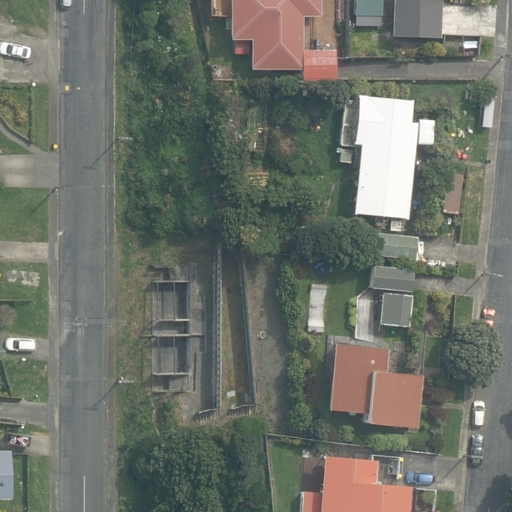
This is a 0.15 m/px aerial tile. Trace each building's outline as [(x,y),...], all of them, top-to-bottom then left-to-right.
[(301,69),(301,79),(335,79),(335,50),(301,50),(301,16),(321,16),(320,0),(228,0),(228,39),(249,39),(249,69),(301,69)] [(371,0),(348,0),(348,19),(370,20),(371,0)] [(390,0),(389,37),(438,38),(439,0),(390,0)] [(351,212),(407,218),(416,123),(410,123),(412,100),(356,95),(351,143),(358,144),(351,212)] [(372,255),(414,259),(416,237),(374,233),(372,255)] [(369,287),(410,291),(412,269),(371,265),(369,287)] [(377,323),(408,326),(410,296),(380,293),(377,323)] [(362,422),(416,427),(422,374),(385,371),(387,349),(332,343),(325,409),(363,413),(362,422)] [(406,511),(409,486),(372,483),(374,460),(320,455),(316,492),(300,491),(298,511),(406,511)]
